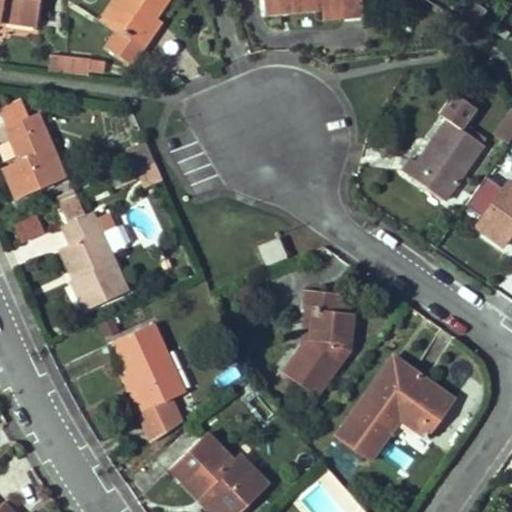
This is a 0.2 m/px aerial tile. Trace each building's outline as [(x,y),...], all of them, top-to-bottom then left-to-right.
[(0,0),(0,17),(1,13),(37,18),(39,0),(0,0)] [(138,43),(155,19),(167,0),(114,0),(102,19),(119,31),(108,48),(133,66),(146,48),(138,43)] [(324,17),(363,14),(361,0),(262,0),(264,14),(323,9),(324,17)] [(474,6),(460,12),(465,24),(479,17),(474,6)] [(1,13),(0,17),(0,19),(36,26),(37,18),(1,13)] [(146,48),(162,24),(155,19),(138,43),(146,48)] [(49,71),(67,74),(66,58),(51,56),(49,71)] [(90,62),(66,58),(67,74),(88,77),(90,62)] [(430,141),(414,164),(407,159),(400,169),(443,201),(481,146),(459,129),(473,109),(452,95),(438,114),(446,120),(430,141)] [(508,145),(511,139),(511,110),(495,136),(508,145)] [(3,169),(15,198),(67,177),(39,112),(6,126),(20,161),(3,169)] [(414,164),(430,141),(423,137),(407,159),(414,164)] [(123,150),(132,171),(138,169),(153,163),(144,141),(123,150)] [(146,187),(161,181),(153,163),(138,169),(146,187)] [(511,184),(507,181),(475,226),(502,245),(511,229),(511,184)] [(73,203),(70,197),(59,202),(61,207),(73,203)] [(73,203),(61,207),(67,223),(62,225),(70,246),(83,274),(77,277),(72,279),(86,311),(126,292),(107,247),(119,242),(108,214),(95,219),(92,212),(79,217),(73,203)] [(41,230),(36,217),(14,226),(19,239),(41,230)] [(258,247),(266,264),(283,257),(276,240),(258,247)] [(70,246),(65,248),(77,277),(83,274),(70,246)] [(320,310),(322,291),(302,289),(299,308),(304,308),(312,309),(320,310)] [(307,340),(298,350),(282,373),(313,397),(347,352),(351,313),(340,312),(342,298),(338,292),(322,291),(320,310),(312,309),(307,340)] [(307,340),(312,309),(304,308),(298,350),(307,340)] [(113,342),(143,410),(183,393),(152,324),(113,342)] [(394,386),(408,367),(393,355),(379,375),(394,386)] [(408,367),(394,386),(379,375),(335,436),(369,461),(399,418),(427,438),(454,400),(408,367)] [(245,407),(268,420),(275,407),(252,394),(245,407)] [(204,492),(222,511),(238,511),(259,491),(231,461),(205,434),(168,468),(197,499),(204,492)] [(231,461),(259,491),(266,484),(238,455),(231,461)] [(197,499),(209,511),(222,511),(204,492),(197,499)] [(0,511),(11,511),(2,502),(0,504),(0,511)]
